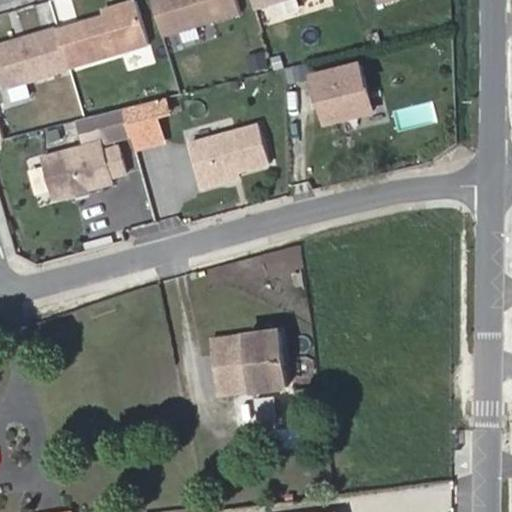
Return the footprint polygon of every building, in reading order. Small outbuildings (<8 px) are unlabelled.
[(79,62),(158,39),(147,0),(129,0),(107,7),(108,11),(68,23),(69,28),(79,62)] [(252,13),(247,0),(163,0),(175,36),(252,13)] [(265,0),(268,10),(299,0),(265,0)] [(79,62),(69,28),(3,48),(16,88),(81,69),(79,62)] [(264,50),(245,54),(248,73),(268,69),(264,50)] [(376,73),(329,84),(340,131),(387,120),(376,73)] [(170,124),(182,121),(178,105),(137,115),(141,132),(170,124)] [(144,143),(141,132),(137,115),(88,127),(95,151),(118,145),(119,150),(144,143)] [(177,148),(170,124),(141,132),(144,143),(148,156),(177,148)] [(273,134),(203,152),(213,195),(232,190),(231,185),(249,181),(282,172),(273,134)] [(139,182),(132,155),(117,159),(114,150),(56,166),(67,207),(125,191),(124,186),(139,182)] [(250,186),(249,181),(231,185),(232,190),(250,186)] [(282,331),(213,341),(221,397),(290,387),(282,331)]
